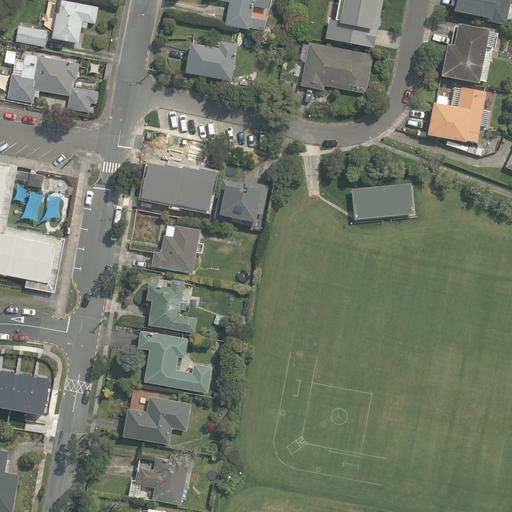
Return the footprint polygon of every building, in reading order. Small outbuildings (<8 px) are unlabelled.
[(61,0),(52,39),(79,46),(83,28),(89,29),(90,23),(97,25),(101,9),(63,0),(61,0)] [(251,28),(255,8),(268,10),(270,0),(215,0),(231,3),(227,24),(251,28)] [(335,0),(333,21),(326,21),(324,41),(375,47),(380,0),(335,0)] [(511,0),(457,0),(455,15),(507,24),(511,0)] [(17,25),(13,40),(44,47),(47,32),(17,25)] [(481,84),(486,51),(499,53),(502,33),(489,31),(457,26),(454,48),(447,47),(442,78),(481,84)] [(302,68),(296,67),(292,85),(325,91),(326,86),(367,95),(375,55),(323,44),(302,40),(297,61),(303,62),(302,68)] [(219,48),(191,43),(185,73),(231,81),(238,44),(221,41),(219,48)] [(78,87),(83,64),(36,56),(32,78),(10,74),(5,100),(34,105),(36,91),(70,98),(67,111),(96,117),(101,91),(78,87)] [(479,142),(483,113),(492,115),(495,92),(487,90),(434,82),(426,134),(479,142)] [(511,148),(503,167),(511,170),(511,148)] [(0,164),(0,275),(61,287),(69,245),(14,235),(26,169),(0,164)] [(179,190),(164,187),(160,207),(209,216),(217,173),(183,167),(179,190)] [(255,228),(254,234),(262,235),(270,185),(220,178),(214,221),(255,228)] [(352,189),(355,219),(414,214),(411,183),(352,189)] [(163,252),(156,251),(153,266),(191,273),(199,229),(168,224),(163,252)] [(182,301),(184,286),(150,282),(147,302),(152,303),(148,328),(195,334),(197,318),(185,316),(187,301),(182,301)] [(138,349),(147,351),(142,381),(208,392),(212,369),(193,366),(192,372),(178,369),(180,359),(185,360),(189,339),(151,332),(141,331),(138,349)] [(0,401),(36,409),(42,378),(16,372),(17,368),(0,363),(0,401)] [(125,438),(169,446),(172,431),(187,434),(193,402),(165,398),(165,401),(150,399),(148,411),(130,408),(125,438)] [(26,449),(0,444),(0,508),(15,511),(26,449)] [(153,470),(140,468),(137,487),(155,490),(153,502),(181,507),(190,454),(172,451),(170,460),(155,458),(153,470)]
